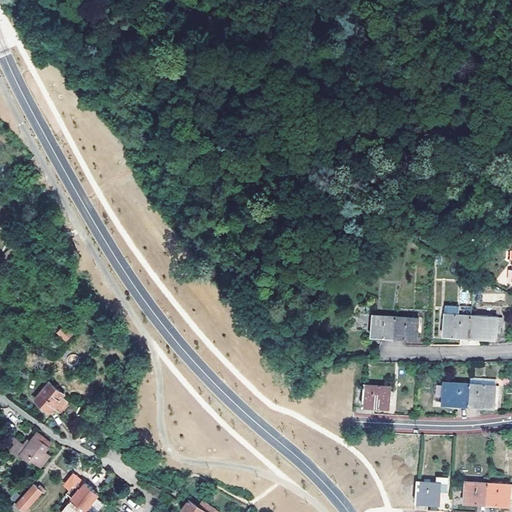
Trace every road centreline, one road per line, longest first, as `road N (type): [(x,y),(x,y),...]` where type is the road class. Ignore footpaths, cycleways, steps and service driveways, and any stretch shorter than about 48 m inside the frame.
road 1 (secondary): [(0,44),(88,210),(164,326),(347,511)]
road 2 (residential): [(354,421),(511,420)]
road 3 (residential): [(379,351),(511,350)]
